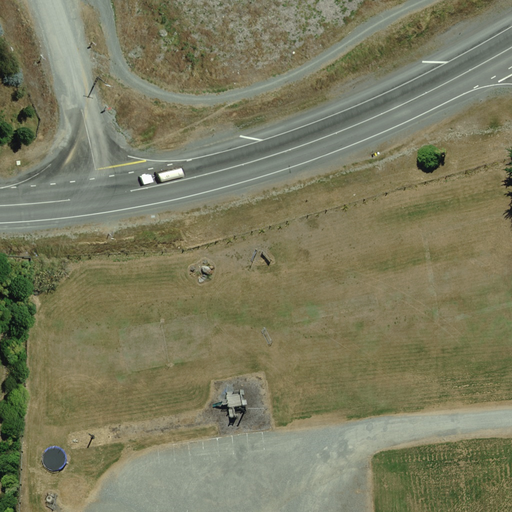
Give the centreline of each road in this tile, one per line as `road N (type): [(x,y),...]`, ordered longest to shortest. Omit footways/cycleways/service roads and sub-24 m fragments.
road 1 (trunk): [(511,47),(357,126),(265,160),(176,183),(0,207)]
road 2 (track): [(511,412),(135,471)]
road 3 (track): [(46,0),(71,54),(101,196)]
